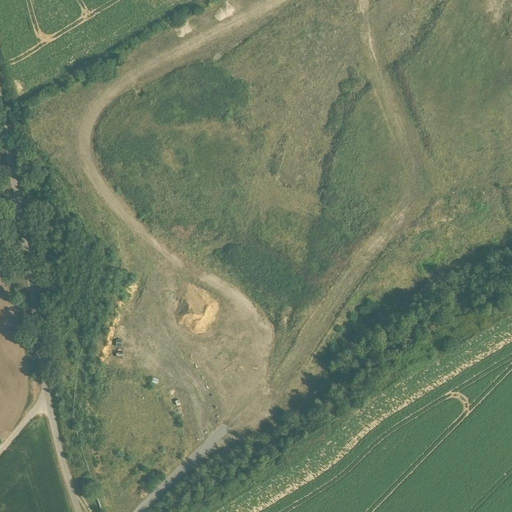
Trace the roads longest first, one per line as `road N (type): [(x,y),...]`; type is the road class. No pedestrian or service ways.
road 1 (track): [(46,396),(0,87)]
road 2 (track): [(46,396),(80,511)]
